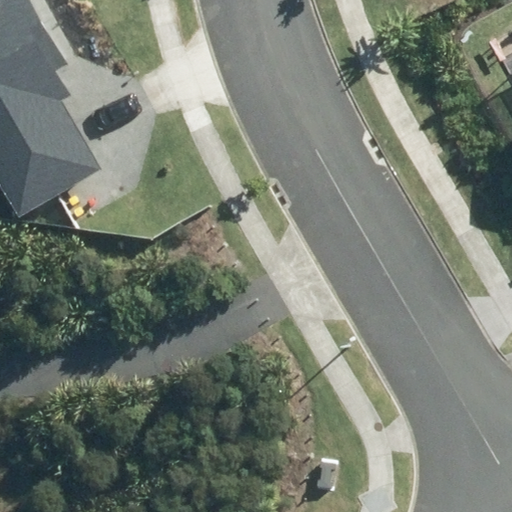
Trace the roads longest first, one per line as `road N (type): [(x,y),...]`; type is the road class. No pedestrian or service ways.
road 1 (residential): [(256,0),(295,109),(511,479)]
road 2 (track): [(369,239),(159,336),(0,350)]
